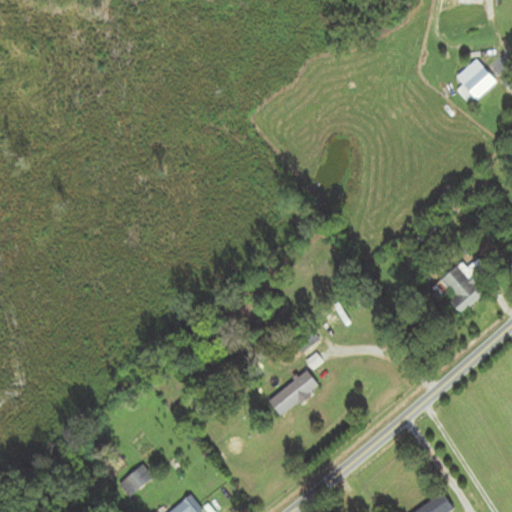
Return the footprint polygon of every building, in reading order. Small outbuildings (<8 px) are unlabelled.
[(462,85),(475,100),(495,82),(482,67),(462,85)] [(463,208),(455,198),(419,228),(427,238),(463,208)] [(484,297),(475,284),(489,274),(479,259),(466,268),(463,263),(429,286),(439,299),(447,294),(460,313),(484,297)] [(318,385),(303,371),(269,405),(283,419),(318,385)] [(137,470),(125,484),(134,493),(150,475),(146,471),(142,475),(137,470)] [(451,511),(454,510),(443,493),(413,511),(451,511)]
